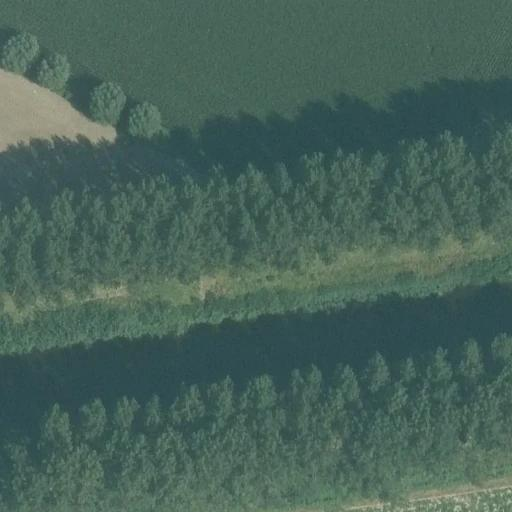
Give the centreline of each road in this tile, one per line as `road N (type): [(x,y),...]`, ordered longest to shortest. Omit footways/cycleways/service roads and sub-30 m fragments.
road 1 (unclassified): [(511,210),(0,286)]
road 2 (track): [(511,419),(0,492)]
